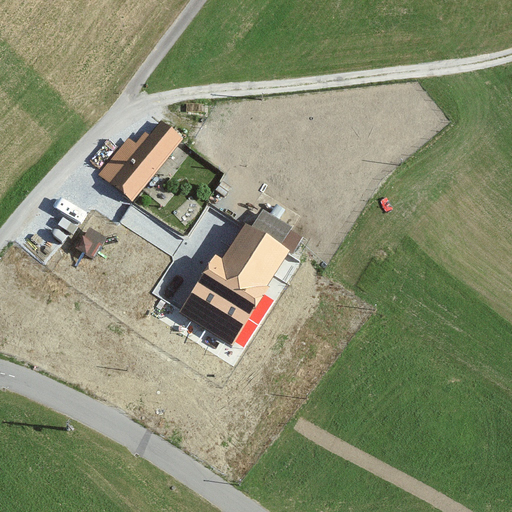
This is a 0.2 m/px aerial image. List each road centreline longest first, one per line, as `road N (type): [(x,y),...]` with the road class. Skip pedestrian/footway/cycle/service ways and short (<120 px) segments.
road 1 (track): [(115,112),(166,96),(457,68),(511,52)]
road 2 (track): [(0,240),(115,112),(199,0)]
road 3 (unclassified): [(0,373),(38,384),(140,438),(247,511)]
